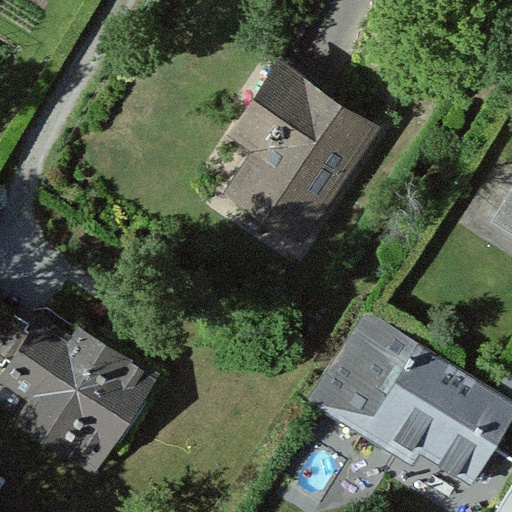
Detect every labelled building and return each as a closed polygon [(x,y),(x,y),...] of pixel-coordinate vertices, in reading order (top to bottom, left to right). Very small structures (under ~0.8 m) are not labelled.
[(299,233),(378,113),(278,47),(227,125),(248,139),(221,181),(299,233)] [(511,180),(496,202),(511,213),(511,180)] [(386,267),(363,304),(408,331),(431,293),(386,267)] [(0,352),(6,356),(30,317),(0,298),(0,352)] [(67,320),(39,302),(30,317),(6,356),(0,364),(0,371),(29,390),(15,411),(64,441),(95,461),(155,365),(71,313),(67,320)] [(354,426),(412,334),(408,331),(363,304),(303,395),(354,426)] [(511,403),(511,395),(412,334),(354,426),(407,459),(414,446),(465,480),(511,403)] [(504,511),(511,511),(511,494),(502,511),(504,511)]
